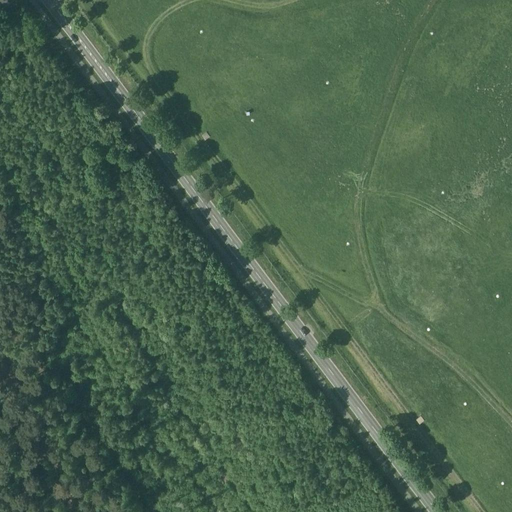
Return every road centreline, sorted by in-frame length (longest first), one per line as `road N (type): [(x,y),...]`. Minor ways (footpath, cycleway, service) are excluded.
road 1 (secondary): [(442,511),(52,0)]
road 2 (track): [(479,511),(306,271),(387,312),(455,362),(511,424)]
